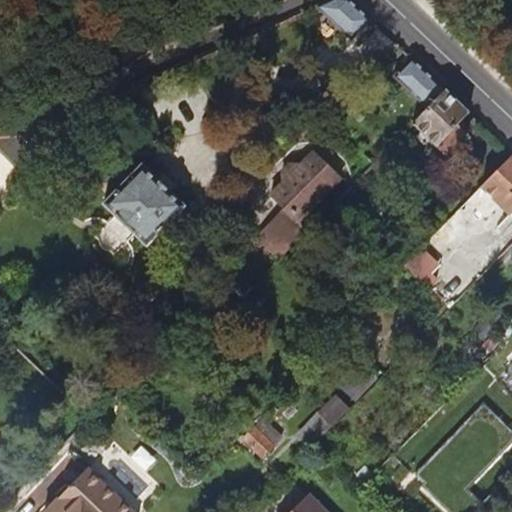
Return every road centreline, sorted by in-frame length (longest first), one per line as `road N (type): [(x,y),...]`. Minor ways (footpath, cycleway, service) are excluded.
road 1 (residential): [(0,117),(293,0)]
road 2 (primary): [(511,119),(384,0)]
